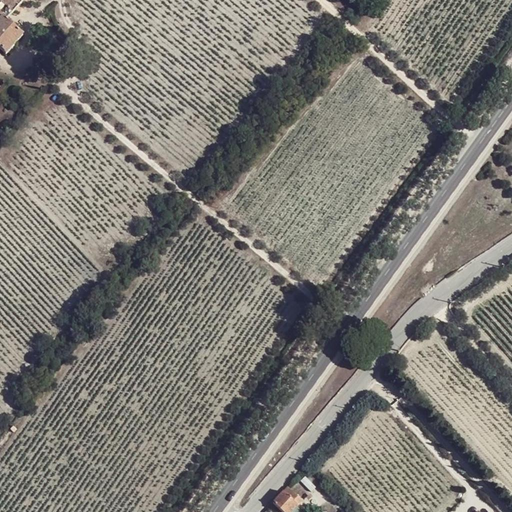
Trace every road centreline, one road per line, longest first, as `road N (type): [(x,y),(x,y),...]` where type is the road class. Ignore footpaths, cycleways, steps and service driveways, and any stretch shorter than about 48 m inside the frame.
road 1 (tertiary): [(511,102),(214,511)]
road 2 (residential): [(248,511),(425,310),(511,243)]
